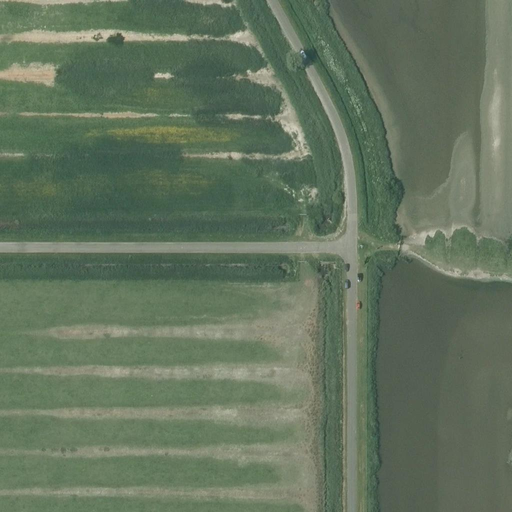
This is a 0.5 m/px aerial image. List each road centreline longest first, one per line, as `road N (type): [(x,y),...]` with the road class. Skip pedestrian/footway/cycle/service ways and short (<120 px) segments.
road 1 (unclassified): [(351,246),(0,248)]
road 2 (unclassified): [(351,511),(351,246)]
road 3 (unclassified): [(351,246),(339,131),(270,0)]
